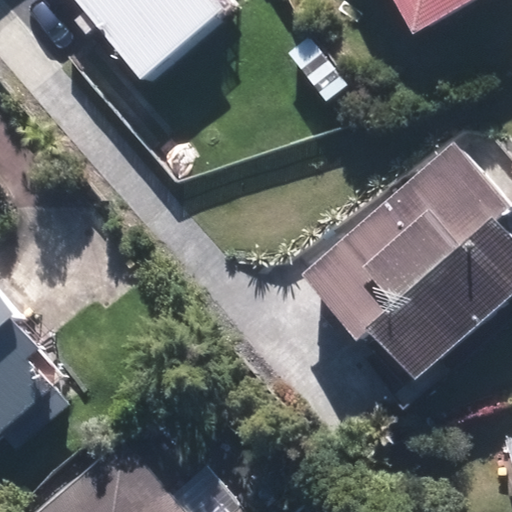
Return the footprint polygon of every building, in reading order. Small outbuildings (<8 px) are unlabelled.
[(106,0),(163,67),(243,0),(106,0)] [(433,0),(444,19),(476,0),(433,0)] [(511,309),(511,189),(475,146),(309,289),(406,401),(511,309)] [(0,439),(82,376),(0,272),(0,439)] [(238,511),(157,424),(62,511),(238,511)]
